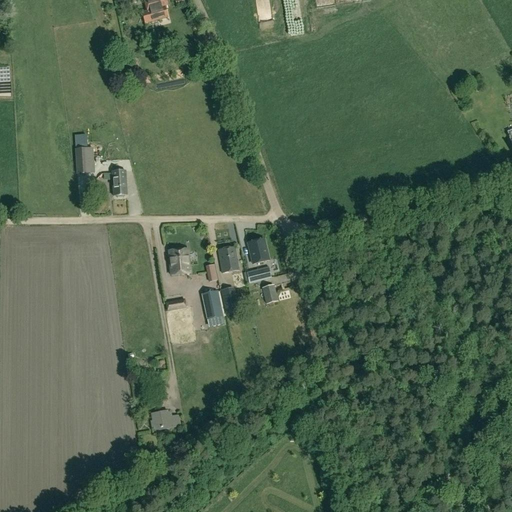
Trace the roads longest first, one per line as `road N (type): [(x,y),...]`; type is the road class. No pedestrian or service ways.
road 1 (track): [(285,222),(0,221)]
road 2 (unclassified): [(285,222),(195,0)]
road 3 (unclassified): [(285,222),(324,229),(511,193)]
road 4 (track): [(307,294),(376,511)]
